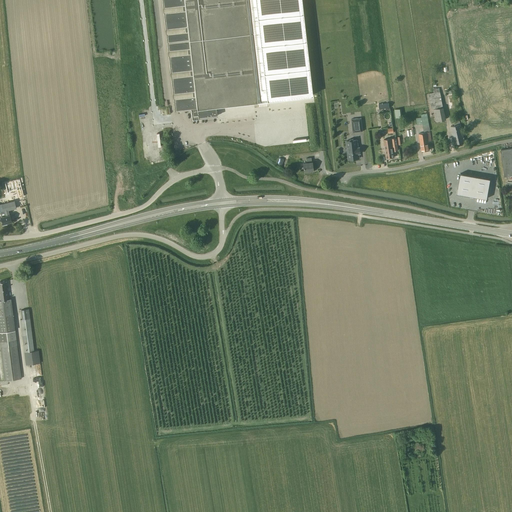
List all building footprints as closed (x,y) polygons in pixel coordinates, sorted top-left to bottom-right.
[(162,0),(173,96),(175,111),(191,109),(192,118),(192,119),(193,119),(217,116),(217,115),(216,106),(252,102),(257,101),(245,0),(162,0)] [(245,0),(257,101),(313,95),(302,0),(245,0)] [(432,109),(443,107),(441,97),(430,100),(432,109)] [(430,131),(427,113),(421,114),(421,117),(416,118),(417,125),(423,124),(424,132),(430,131)] [(461,124),(459,118),(453,120),(455,125),(451,126),(455,144),(465,142),(461,124)] [(361,119),(351,120),(352,127),(362,126),(362,123),(361,119)] [(292,131),(284,132),(284,147),(293,147),(292,131)] [(432,141),(430,132),(419,134),(422,151),(430,150),(428,141),(432,141)] [(397,138),(392,138),(384,140),(386,158),(394,157),(394,151),(399,151),(397,138)] [(357,140),(346,141),(349,159),(352,159),(352,160),(356,160),(356,159),(359,158),(359,153),(361,153),(360,151),(359,151),(359,149),(360,149),(360,147),(358,148),(357,140)] [(511,175),(511,148),(501,150),(505,176),(511,175)] [(312,162),(311,158),(306,158),(307,163),(303,163),(304,171),(313,169),(312,162)] [(132,185),(131,168),(125,169),(125,172),(123,172),(124,186),(132,185)] [(461,173),(457,193),(487,199),(490,179),(461,173)] [(21,178),(7,182),(9,192),(19,189),(21,197),(26,196),(21,178)] [(127,199),(137,198),(136,190),(126,190),(127,199)] [(0,204),(0,212),(1,212),(2,217),(1,217),(3,224),(7,223),(12,221),(10,214),(10,215),(8,210),(16,208),(14,201),(2,204),(0,204)] [(11,298),(9,299),(8,288),(7,288),(6,281),(0,281),(0,344),(5,381),(22,378),(15,330),(11,298)] [(34,351),(29,309),(21,310),(22,319),(20,319),(24,353),(26,365),(41,363),(39,350),(34,351)]
